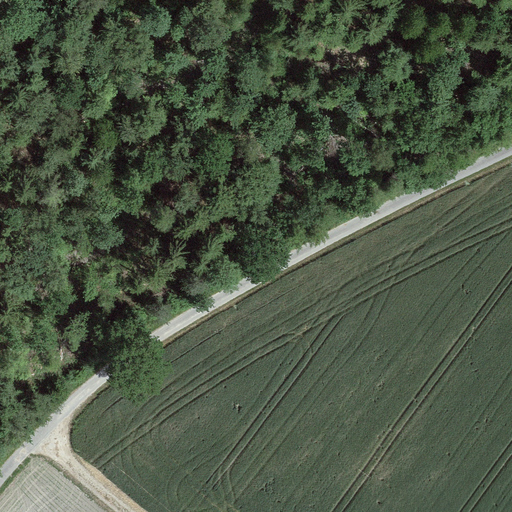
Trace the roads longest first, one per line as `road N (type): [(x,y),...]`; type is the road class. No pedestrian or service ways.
road 1 (track): [(0,464),(55,402),(244,277),(511,140)]
road 2 (track): [(119,511),(24,436)]
